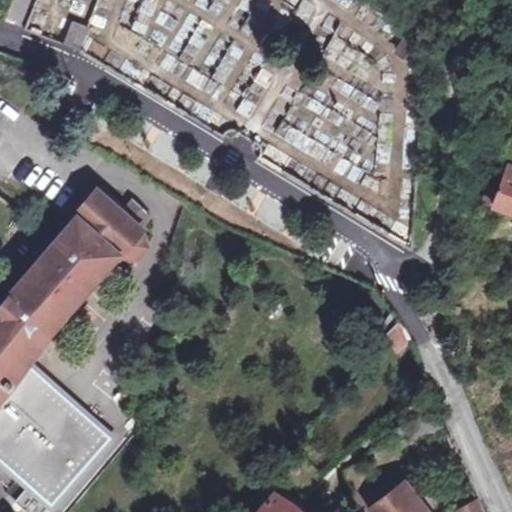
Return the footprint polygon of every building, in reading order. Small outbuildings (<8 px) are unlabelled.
[(51,16),(34,10),(25,33),(41,40),(51,16)] [(71,25),(62,48),(76,54),(85,30),(71,25)] [(102,138),(97,116),(85,119),(90,141),(102,138)] [(511,185),(511,170),(507,168),(502,181),(511,185)] [(511,185),(502,181),(491,176),(480,203),(511,215),(511,185)] [(71,225),(114,261),(116,263),(119,261),(120,261),(133,265),(136,265),(146,253),(138,239),(141,236),(138,233),(148,222),(129,206),(119,217),(93,195),(69,222),(71,225)] [(0,400),(29,366),(48,340),(114,261),(71,225),(9,297),(1,307),(0,307),(0,400)] [(132,271),(133,265),(120,261),(119,261),(118,267),(132,271)] [(0,306),(1,307),(9,297),(3,291),(0,295),(0,306)] [(397,326),(383,334),(395,354),(408,346),(397,326)] [(29,366),(0,400),(0,462),(53,508),(112,439),(29,366)] [(428,381),(424,367),(414,370),(418,384),(428,381)] [(441,421),(437,405),(396,428),(399,441),(445,432),(441,421)] [(428,511),(405,479),(369,508),(372,511),(428,511)] [(296,511),(276,494),(261,511),(296,511)] [(477,511),(473,503),(451,511),(477,511)]
